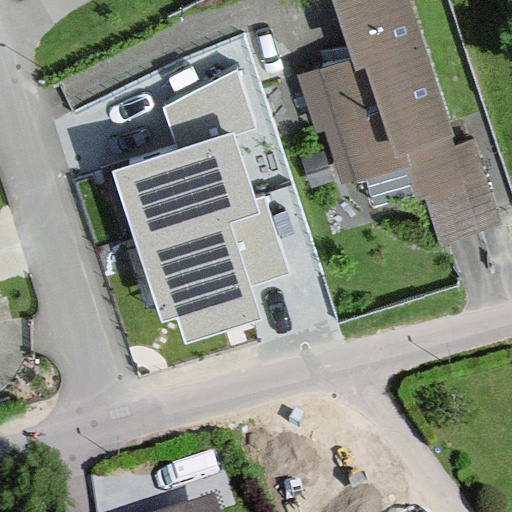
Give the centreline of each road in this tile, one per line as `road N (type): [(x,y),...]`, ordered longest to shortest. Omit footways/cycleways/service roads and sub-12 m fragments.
road 1 (residential): [(106,423),(355,368),(511,319)]
road 2 (residential): [(0,57),(106,423)]
